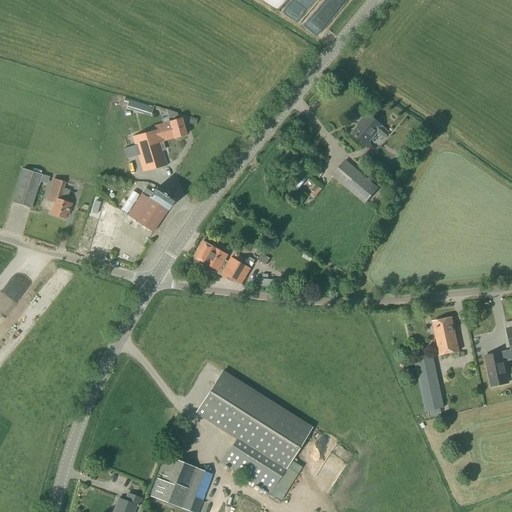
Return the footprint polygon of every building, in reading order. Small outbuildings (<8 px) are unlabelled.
[(307,7),(298,2),(291,14),(300,19),(307,7)] [(150,117),(153,108),(124,99),(123,104),(127,106),(126,109),(138,113),(150,117)] [(384,139),(389,133),(382,127),(367,114),(357,125),(358,126),(352,134),(365,146),(377,133),(384,139)] [(191,119),(189,124),(195,126),(197,121),(197,120),(191,118),(191,119)] [(167,166),(160,143),(173,139),(185,136),(181,119),(169,122),(153,126),(154,131),(132,137),(135,146),(123,149),(126,159),(138,156),(143,173),(167,166)] [(365,205),(378,189),(345,161),(332,176),(365,205)] [(31,209),(42,175),(22,169),(11,202),(31,209)] [(68,215),(71,204),(67,203),(70,190),(64,189),(65,183),(52,179),(45,201),(54,204),(51,215),(65,219),(66,214),(68,215)] [(304,201),(311,207),(326,188),(318,182),(311,190),(312,191),(304,201)] [(153,233),(173,203),(156,191),(136,221),(153,233)] [(225,260),(228,256),(204,242),(195,258),(217,270),(219,271),(225,260)] [(241,285),(250,269),(243,265),(231,258),(228,262),(225,260),(219,271),(217,270),(216,272),(221,275),(221,276),(232,282),(233,280),(241,285)] [(440,357),(459,353),(452,318),(432,322),(440,357)] [(501,353),(485,357),(491,387),(508,384),(501,353)] [(429,355),(417,358),(413,359),(414,365),(435,360),(434,354),(429,355)] [(479,456),(500,448),(469,363),(448,370),(479,456)] [(270,495),(285,470),(291,460),(312,427),(222,370),(195,414),(236,440),(221,464),(270,495)] [(437,372),(416,376),(424,412),(430,411),(440,409),(441,409),(445,408),(437,372)] [(181,455),(192,430),(173,423),(162,448),(181,455)] [(323,456),(318,467),(323,469),(328,458),(323,456)] [(282,484),(292,489),(301,472),(296,469),(300,462),(304,464),(305,462),(296,457),(282,484)] [(189,511),(197,511),(212,475),(170,459),(162,481),(157,479),(150,497),(189,511)] [(216,485),(208,503),(216,506),(223,488),(216,485)] [(139,508),(143,499),(127,493),(124,501),(118,499),(112,511),(133,511),(136,507),(139,508)]
